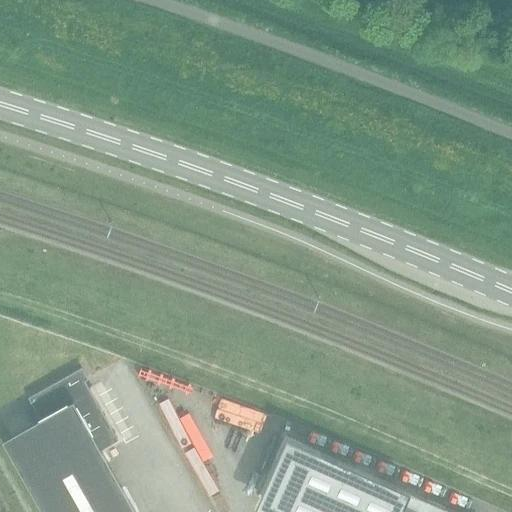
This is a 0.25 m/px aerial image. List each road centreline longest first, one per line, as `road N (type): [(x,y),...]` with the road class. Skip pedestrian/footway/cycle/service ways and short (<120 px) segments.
road 1 (secondary): [(0,104),(299,206),(511,293)]
road 2 (unclassified): [(511,136),(145,0)]
